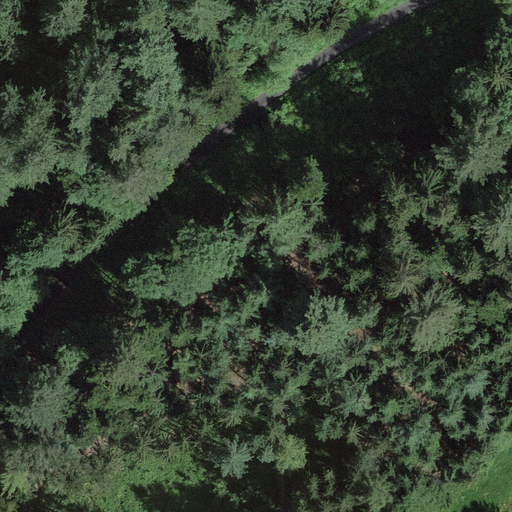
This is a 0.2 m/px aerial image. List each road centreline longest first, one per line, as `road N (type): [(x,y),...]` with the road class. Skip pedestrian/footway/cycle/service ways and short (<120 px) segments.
road 1 (unclassified): [(0,359),(164,176),(324,58),(434,0)]
road 2 (track): [(511,140),(468,227),(342,326),(295,379),(279,428),(278,511)]
